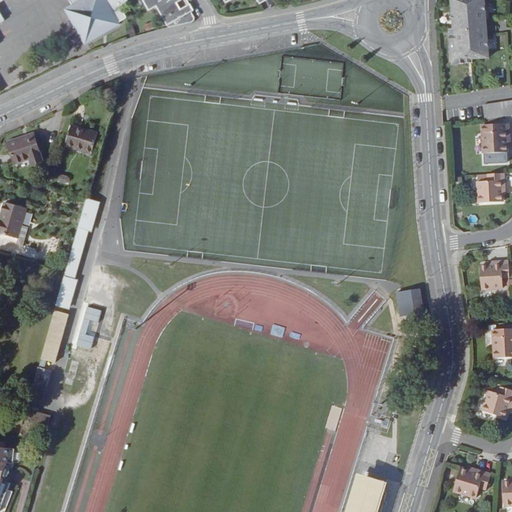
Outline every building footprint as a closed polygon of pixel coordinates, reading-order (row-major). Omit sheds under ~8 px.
[(0,0),(0,93),(2,92),(0,88),(0,23),(5,20),(0,10),(0,2),(3,0),(68,0),(72,5),(66,8),(68,10),(66,11),(74,26),(76,25),(77,27),(75,28),(83,43),(86,41),(87,43),(101,35),(100,33),(102,32),(103,34),(118,26),(117,24),(127,18),(121,8),(129,3),(126,0),(0,0)] [(142,0),(150,12),(157,7),(156,5),(165,0),(142,0)] [(165,0),(156,5),(157,7),(167,27),(192,12),(187,4),(181,8),(177,2),(181,0),(165,0)] [(485,0),(452,0),(454,28),(450,29),(451,44),(455,44),(456,59),(472,58),(488,57),(487,26),(484,26),(483,21),(486,21),(485,0)] [(134,29),(128,30),(130,38),(136,37),(134,29)] [(511,102),(484,106),(486,121),(511,117),(511,102)] [(492,133),(483,134),(484,155),(507,153),(507,141),(510,141),(510,125),(492,126),(492,133)] [(93,155),(99,135),(72,127),(66,147),(93,155)] [(43,162),(35,135),(8,144),(15,164),(30,159),(32,166),(43,162)] [(507,153),(484,155),(484,165),(508,164),(507,153)] [(505,175),(487,176),(487,182),(478,183),(479,204),(502,203),(502,191),(505,190),(505,175)] [(98,203),(87,200),(88,198),(78,234),(68,269),(63,284),(58,304),(57,308),(67,311),(76,281),(74,280),(87,233),(89,234),(98,203)] [(0,225),(0,234),(18,239),(27,209),(6,204),(0,225)] [(510,279),(509,261),(493,262),(493,265),(481,266),(482,290),(503,288),(503,279),(510,279)] [(424,288),(397,293),(401,317),(428,312),(424,288)] [(68,316),(55,312),(53,319),(48,338),(43,354),(41,360),(55,364),(68,316)] [(511,329),(504,330),(504,337),(494,337),(496,358),(511,357),(511,329)] [(30,399),(43,402),(52,373),(39,369),(30,399)] [(511,407),(511,390),(500,387),(498,394),(489,391),(483,412),(505,418),(508,407),(511,408),(511,407)] [(27,410),(20,437),(44,439),(51,417),(27,410)] [(0,511),(11,483),(1,480),(7,463),(13,466),(14,451),(4,450),(4,446),(0,445),(0,511)] [(473,472),(460,468),(454,490),(476,497),(479,488),(486,490),(491,474),(475,469),(473,472)] [(358,475),(346,511),(373,511),(379,496),(378,489),(380,482),(358,475)] [(511,480),(503,481),(504,505),(511,504),(511,480)]
